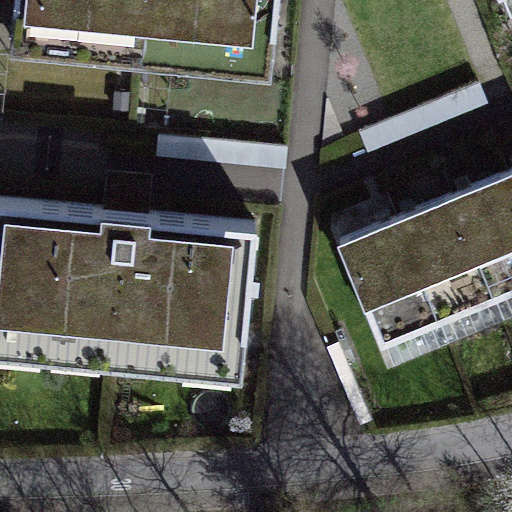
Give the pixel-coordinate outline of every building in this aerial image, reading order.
[(14,0),(13,23),(273,48),(277,0),(14,0)] [(511,177),(508,168),(452,191),(495,296),(511,289),(511,177)] [(104,205),(0,194),(0,325),(243,349),(256,219),(148,209),(150,186),(106,182),(104,205)] [(452,191),(395,214),(439,319),(495,296),(452,191)] [(395,214),(339,237),(383,342),(439,319),(395,214)]
